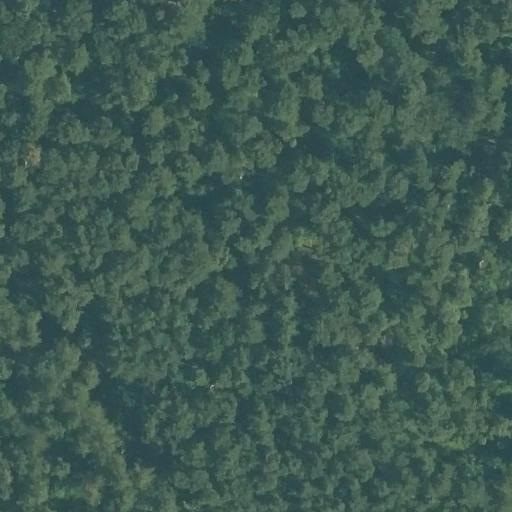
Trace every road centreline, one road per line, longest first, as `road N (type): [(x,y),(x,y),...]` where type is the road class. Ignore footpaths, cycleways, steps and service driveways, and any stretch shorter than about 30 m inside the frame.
road 1 (track): [(225,511),(50,305),(56,232),(94,176),(259,0)]
road 2 (track): [(364,0),(469,157),(511,239)]
